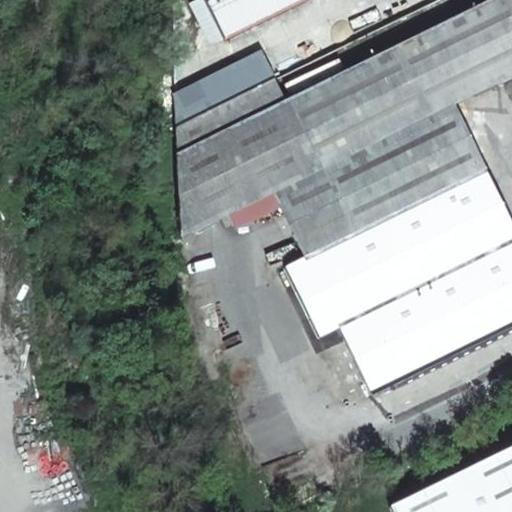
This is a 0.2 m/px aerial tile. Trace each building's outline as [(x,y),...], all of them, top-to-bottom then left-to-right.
[(511,0),(492,0),(284,102),(176,156),(180,239),(273,195),(305,260),(485,173),(452,105),(511,75),(511,0)] [(203,0),(224,41),(307,0),(203,0)] [(260,53),(173,96),(175,128),(273,80),(260,53)] [(273,80),(175,128),(176,156),(284,102),(273,80)] [(511,228),(485,173),(305,260),(306,263),(369,393),(370,395),(511,325),(511,228)] [(283,274),(346,404),(369,393),(306,263),(283,274)] [(451,405),(384,438),(393,458),(461,425),(451,405)] [(391,511),(511,511),(511,447),(389,508),(391,511)]
